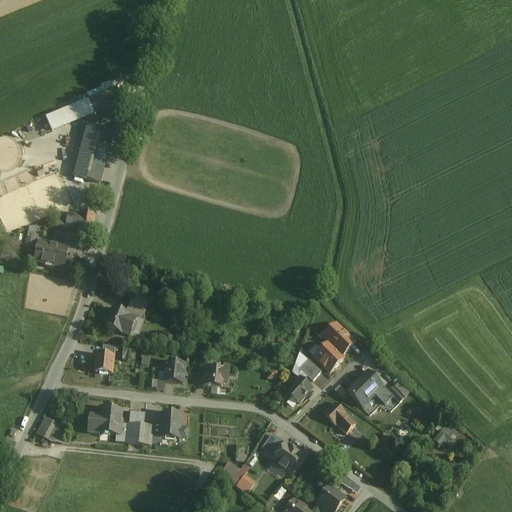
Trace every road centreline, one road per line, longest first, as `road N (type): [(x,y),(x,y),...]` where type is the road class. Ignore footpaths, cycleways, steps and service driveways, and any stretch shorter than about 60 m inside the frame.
road 1 (residential): [(400,511),(263,411),(49,385)]
road 2 (residential): [(148,69),(84,303),(49,385)]
